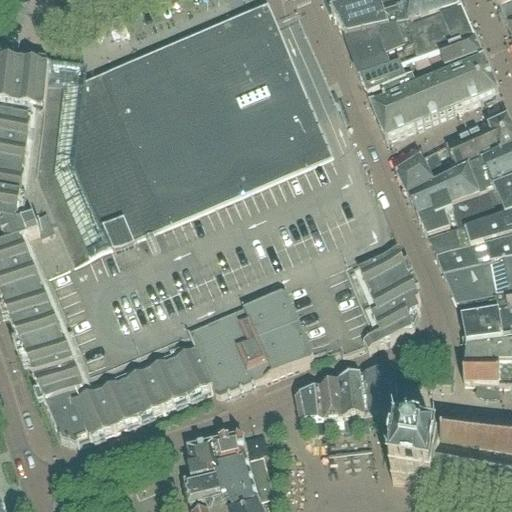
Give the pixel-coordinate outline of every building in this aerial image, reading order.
[(322,0),(331,20),(387,4),(400,0),(322,0)] [(347,50),(348,51),(404,35),(410,33),(409,33),(408,33),(407,30),(461,15),(455,0),(408,0),(388,7),(387,4),(331,20),(332,22),(347,50)] [(511,0),(493,0),(501,17),(511,12),(511,0)] [(511,12),(501,17),(500,18),(507,33),(511,30),(511,12)] [(277,32),(269,13),(86,91),(87,78),(84,78),(78,76),(0,67),(0,304),(18,347),(61,448),(67,446),(70,451),(76,449),(78,455),(238,387),(250,382),(264,390),(312,370),(314,365),(314,363),(317,362),(326,358),(328,363),(340,358),(342,363),(366,353),(368,359),(382,353),(415,339),(409,325),(421,320),(417,311),(421,309),(394,248),(353,153),(326,88),(299,23),(288,27),(277,32)] [(348,51),(364,95),(400,81),(400,78),(420,71),(420,68),(475,47),(462,17),(411,36),(410,33),(404,35),(348,51)] [(367,103),(368,105),(482,63),(475,47),(420,68),(420,71),(400,78),(400,81),(364,95),(367,103)] [(482,63),(368,105),(386,150),(389,148),(416,137),(455,120),(499,102),(484,68),(482,63)] [(448,153),(422,167),(435,192),(511,155),(511,136),(508,126),(501,128),(448,153)] [(409,205),(418,226),(489,204),(487,200),(511,190),(511,155),(435,192),(409,205)] [(397,183),(409,205),(435,192),(422,167),(397,183)] [(430,251),(511,222),(511,190),(487,200),(489,204),(418,226),(430,251)] [(511,222),(430,251),(437,267),(511,245),(511,222)] [(511,245),(437,267),(445,285),(491,273),(511,268),(511,245)] [(445,285),(456,312),(511,297),(511,268),(491,273),(445,285)] [(460,314),(463,329),(511,320),(511,297),(456,312),(457,314),(460,314)] [(468,354),(468,355),(511,349),(511,320),(463,329),(468,354)] [(511,349),(468,355),(466,371),(501,371),(511,371),(511,349)] [(465,391),(511,393),(511,371),(501,371),(466,371),(465,391)] [(396,375),(362,382),(366,425),(398,419),(396,375)] [(344,428),(344,427),(345,438),(367,436),(365,425),(366,425),(362,382),(340,388),(344,428)] [(324,429),(344,428),(340,388),(320,396),(324,429)] [(302,430),(324,429),(320,396),(297,407),(302,430)] [(399,449),(392,489),(433,495),(432,500),(436,500),(436,496),(450,499),(449,503),(453,503),(453,499),(469,502),(468,506),(471,507),(472,503),(488,506),(487,510),(490,510),(491,506),(506,509),(505,511),(508,511),(509,510),(511,509),(511,432),(445,429),(443,437),(402,434),(399,449)] [(190,511),(205,511),(206,511),(205,511),(224,507),(226,511),(255,511),(259,511),(275,507),(265,466),(249,470),(244,450),(237,446),(215,451),(216,451),(214,452),(221,482),(193,489),(186,491),(190,511)] [(190,476),(193,489),(221,482),(214,452),(190,457),(194,475),(190,476)]
